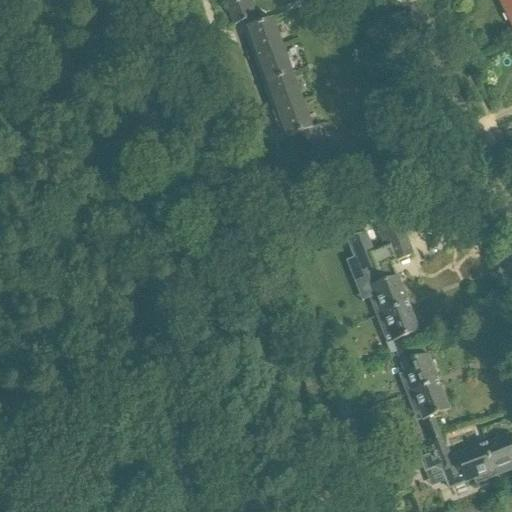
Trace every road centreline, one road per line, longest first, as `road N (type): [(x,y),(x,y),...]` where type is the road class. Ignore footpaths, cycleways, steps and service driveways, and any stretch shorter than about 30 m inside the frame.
road 1 (unclassified): [(133,0),(325,511)]
road 2 (residential): [(511,221),(446,90),(429,40),(427,0)]
